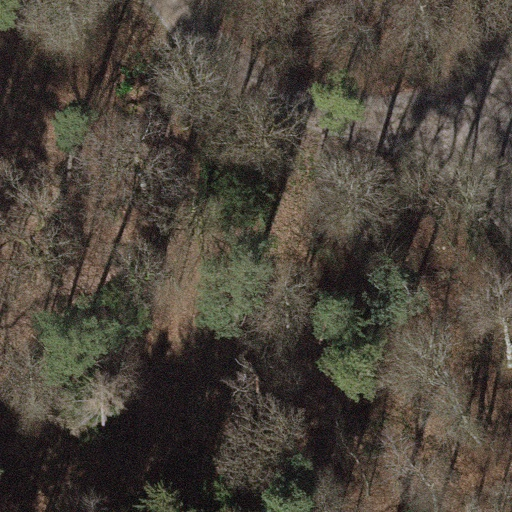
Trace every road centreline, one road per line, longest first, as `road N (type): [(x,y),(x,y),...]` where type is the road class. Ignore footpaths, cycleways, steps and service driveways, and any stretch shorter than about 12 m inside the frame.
road 1 (track): [(511,68),(467,121),(342,141),(217,83),(147,0)]
road 2 (track): [(467,121),(511,235)]
